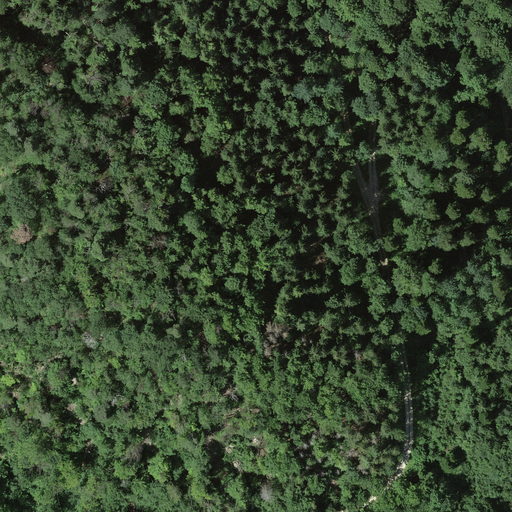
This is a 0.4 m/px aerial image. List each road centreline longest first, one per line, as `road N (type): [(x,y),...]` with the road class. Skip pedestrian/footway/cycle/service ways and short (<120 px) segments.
road 1 (track): [(411,0),(383,129),(380,221),(412,423),(398,470),(345,511)]
road 2 (track): [(380,197),(363,171),(316,0)]
